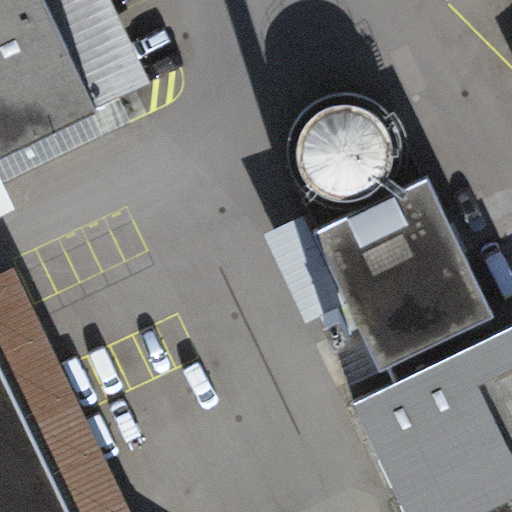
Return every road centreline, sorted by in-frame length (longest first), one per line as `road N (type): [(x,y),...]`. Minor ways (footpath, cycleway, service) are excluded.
road 1 (unknown): [(354,511),(265,272),(232,154),(0,256)]
road 2 (unknown): [(417,0),(511,102)]
